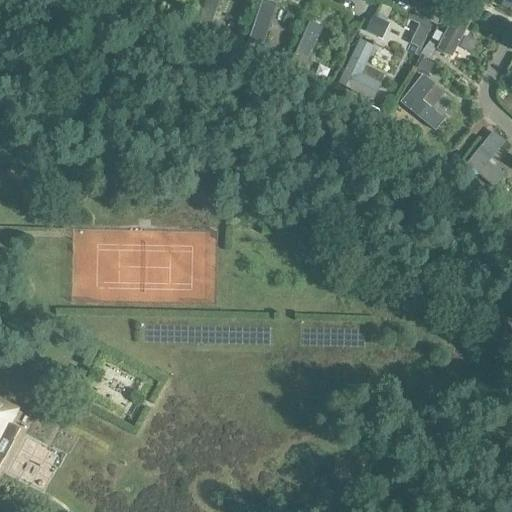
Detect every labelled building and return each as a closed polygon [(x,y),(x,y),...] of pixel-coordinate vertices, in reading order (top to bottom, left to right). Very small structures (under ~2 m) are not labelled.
[(204,0),(203,18),(222,19),(223,0),(204,0)] [(407,0),(426,9),(429,0),(407,0)] [(511,0),(504,0),(501,7),(511,12),(511,0)] [(359,41),(339,85),(373,101),(381,84),(359,73),(371,47),(359,41)] [(434,82),(424,75),(400,103),(436,133),(445,122),(419,100),(434,82)] [(495,132),(468,165),(497,189),(506,179),(488,164),(506,141),(495,132)] [(0,398),(0,462),(17,431),(10,428),(20,410),(0,398)] [(0,478),(11,484),(21,464),(10,458),(0,476),(0,478)]
